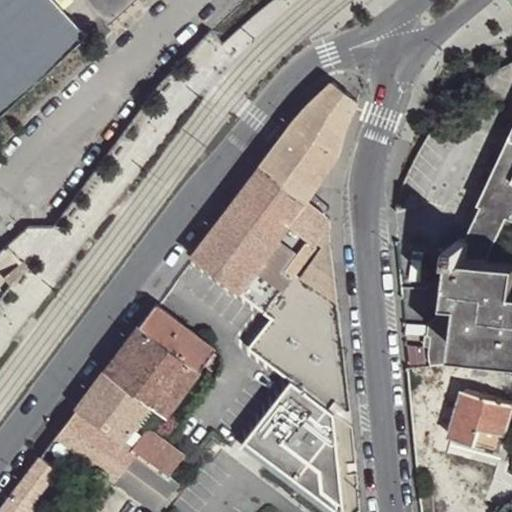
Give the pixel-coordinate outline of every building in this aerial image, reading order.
[(0,0),(0,118),(93,39),(59,0),(0,0)] [(356,104),(331,83),(305,109),(260,168),(305,202),(339,152),(346,126),(356,104)] [(511,144),(465,254),(474,256),(473,263),(489,265),(508,223),(511,224),(511,144)] [(305,202),(260,168),(193,256),(195,258),(272,318),(250,347),(262,358),(292,380),(349,423),(343,354),(339,311),(326,219),(309,205),(305,202)] [(511,268),(473,265),(473,263),(474,256),(465,254),(457,253),(452,304),(463,306),(462,317),(459,358),(511,364),(511,268)] [(215,351),(156,305),(106,370),(151,404),(160,411),(167,415),(215,351)] [(438,315),(427,327),(426,339),(432,340),(430,365),(458,367),(459,358),(462,317),(438,315)] [(151,404),(106,370),(79,407),(58,434),(157,509),(160,509),(179,484),(168,476),(184,456),(147,428),(160,411),(151,404)] [(356,511),(349,423),(292,380),(246,439),(339,511),(356,511)] [(511,400),(465,387),(452,434),(498,449),(511,400)] [(62,452),(51,444),(42,455),(53,464),(62,452)] [(53,464),(42,455),(0,509),(0,511),(25,511),(58,468),(53,464)]
